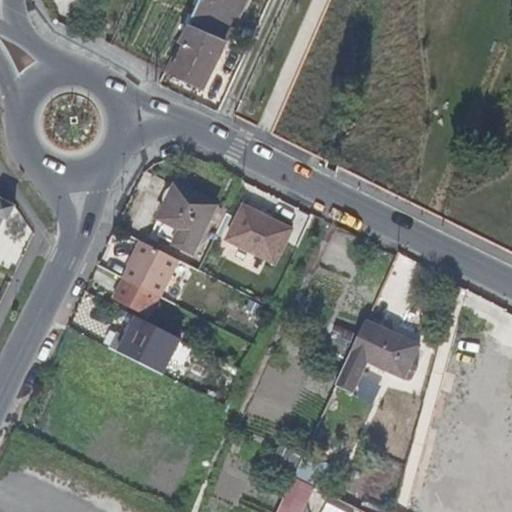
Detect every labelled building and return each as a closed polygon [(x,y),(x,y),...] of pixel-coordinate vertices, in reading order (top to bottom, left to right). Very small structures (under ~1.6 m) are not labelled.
[(163,0),(158,11),(171,19),(181,0),(163,0)] [(202,89),(247,0),(198,0),(180,40),(187,43),(171,75),(202,89)] [(184,229),(177,243),(196,253),(219,205),(179,186),(164,218),(184,229)] [(0,226),(4,218),(8,220),(14,207),(2,200),(0,204),(0,226)] [(263,222),(266,217),(247,208),(231,241),(278,263),(292,235),(263,222)] [(294,230),(266,217),(263,222),(292,235),(294,230)] [(156,233),(177,243),(184,229),(164,218),(156,233)] [(167,301),(187,263),(152,245),(151,245),(132,281),(121,302),(157,320),(167,301)] [(179,339),(133,317),(116,351),(162,373),(179,339)] [(385,327),(368,320),(338,383),(356,391),(370,359),(385,327)] [(385,327),(370,359),(407,376),(421,343),(385,327)] [(420,396),(408,462),(421,465),(432,398),(420,396)] [(290,471),(298,456),(286,449),(277,464),(290,471)] [(304,511),(317,486),(293,475),(276,511),(304,511)] [(321,511),(348,511),(327,501),(321,511)]
